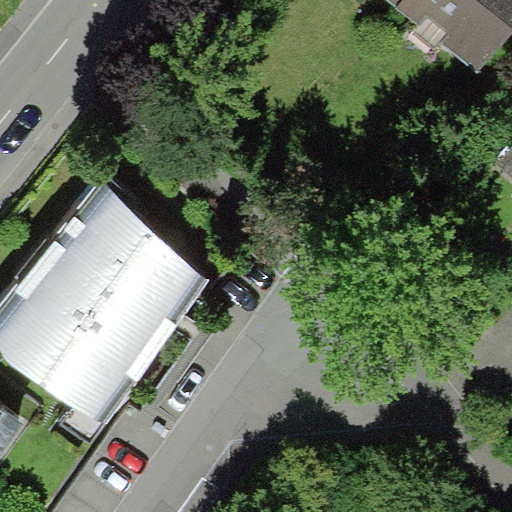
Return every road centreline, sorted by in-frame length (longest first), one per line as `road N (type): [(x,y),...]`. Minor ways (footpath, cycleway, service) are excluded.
road 1 (residential): [(310,285),(511,504)]
road 2 (residential): [(310,285),(152,511)]
road 3 (secondary): [(99,0),(0,124)]
